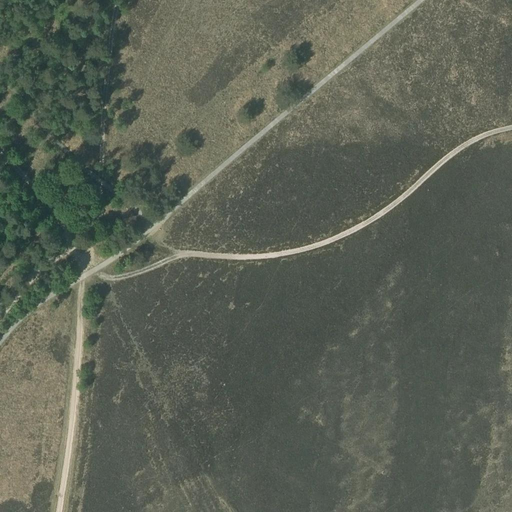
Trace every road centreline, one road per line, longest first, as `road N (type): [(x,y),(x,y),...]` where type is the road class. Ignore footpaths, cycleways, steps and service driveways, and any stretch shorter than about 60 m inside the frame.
road 1 (unknown): [(511,129),(448,157),(398,203),(333,241),(244,259),(121,243),(87,265)]
road 2 (track): [(117,0),(98,207),(64,227)]
road 3 (track): [(59,511),(83,276)]
